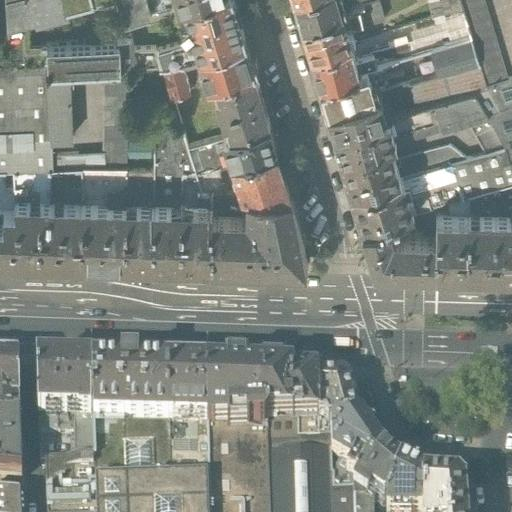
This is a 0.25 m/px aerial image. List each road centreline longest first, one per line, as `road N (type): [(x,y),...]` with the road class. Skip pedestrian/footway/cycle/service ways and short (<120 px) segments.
road 1 (residential): [(269,0),(359,295)]
road 2 (primary): [(0,308),(305,313)]
road 3 (primary): [(305,313),(358,339),(511,344)]
road 4 (primary): [(511,300),(359,295)]
